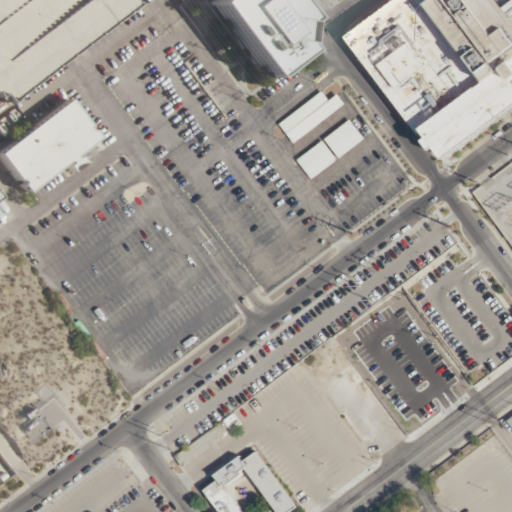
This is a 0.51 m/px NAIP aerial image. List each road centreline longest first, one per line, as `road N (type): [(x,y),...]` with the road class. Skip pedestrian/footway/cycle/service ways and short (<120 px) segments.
road 1 (residential): [(511,137),(19,511)]
road 2 (residential): [(511,281),(336,45),(336,25)]
road 3 (secondary): [(511,386),(402,469)]
